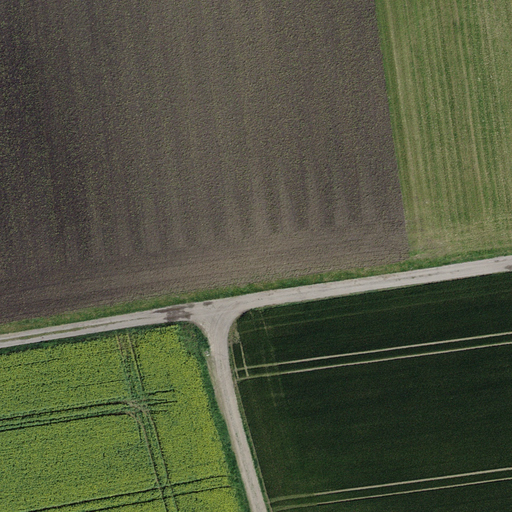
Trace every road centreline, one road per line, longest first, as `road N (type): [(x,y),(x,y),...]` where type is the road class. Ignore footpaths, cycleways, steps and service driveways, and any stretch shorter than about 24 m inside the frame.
road 1 (track): [(0,349),(206,307),(511,265)]
road 2 (track): [(206,307),(260,511)]
